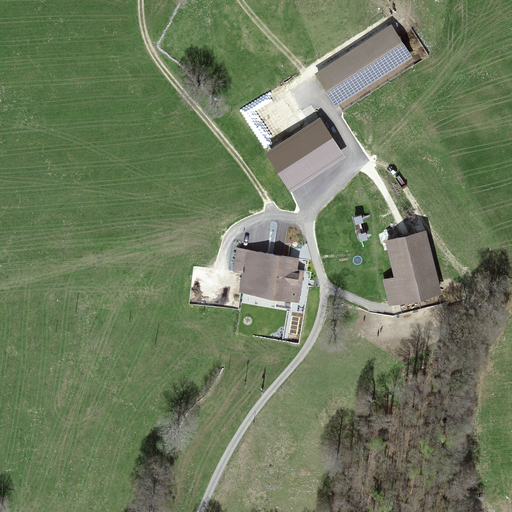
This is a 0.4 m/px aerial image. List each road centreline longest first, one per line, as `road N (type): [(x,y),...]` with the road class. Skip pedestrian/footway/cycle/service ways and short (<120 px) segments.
road 1 (track): [(0,284),(236,215),(271,209),(304,220),(325,297),(320,320),(247,422),(199,511)]
road 2 (track): [(304,220),(362,158),(301,69),(239,0)]
road 3 (track): [(271,209),(149,47),(140,0)]
